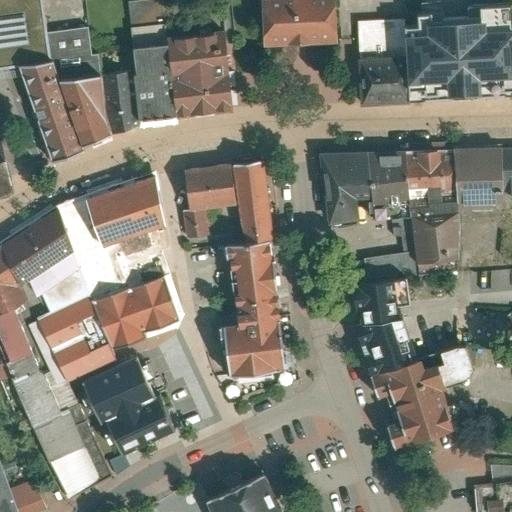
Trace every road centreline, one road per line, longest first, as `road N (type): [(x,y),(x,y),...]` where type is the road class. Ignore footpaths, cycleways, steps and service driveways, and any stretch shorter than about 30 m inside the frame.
road 1 (residential): [(0,215),(73,175),(147,148),(230,127),(293,123)]
road 2 (residential): [(339,391),(219,437),(95,511)]
road 3 (residential): [(293,123),(320,324),(339,391)]
road 4 (residential): [(293,123),(511,119)]
road 5 (residential): [(339,391),(381,511)]
